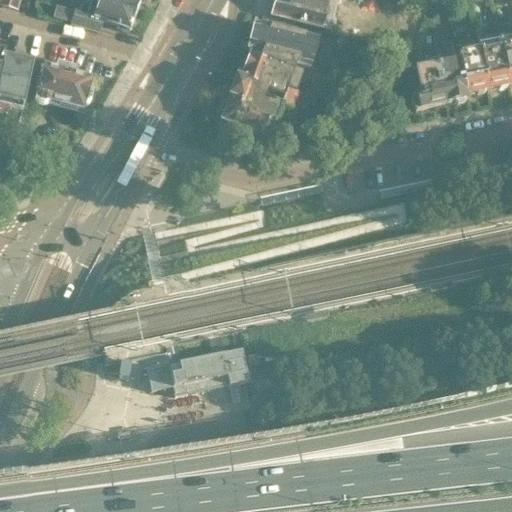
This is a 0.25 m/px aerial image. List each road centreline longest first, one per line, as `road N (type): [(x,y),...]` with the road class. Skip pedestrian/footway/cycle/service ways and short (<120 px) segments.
road 1 (motorway): [(511,407),(0,497)]
road 2 (motorway): [(511,460),(117,511)]
road 3 (residential): [(511,130),(257,181),(138,158)]
road 4 (tertiary): [(0,445),(94,244)]
